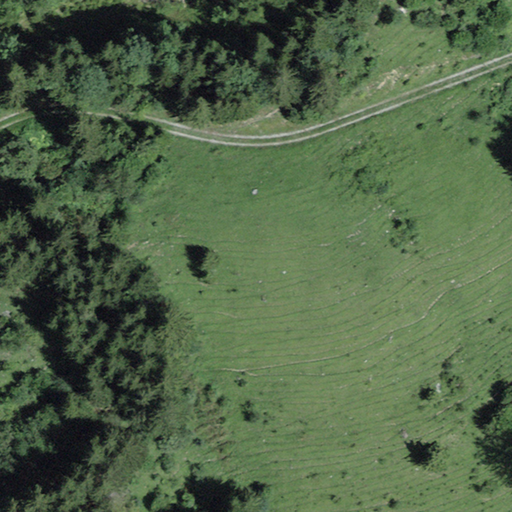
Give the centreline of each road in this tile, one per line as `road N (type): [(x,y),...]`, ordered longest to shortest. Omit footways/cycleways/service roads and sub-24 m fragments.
road 1 (track): [(0,124),(43,104),(136,116),(237,145),(329,132),(511,58)]
road 2 (track): [(0,41),(45,28),(191,12)]
